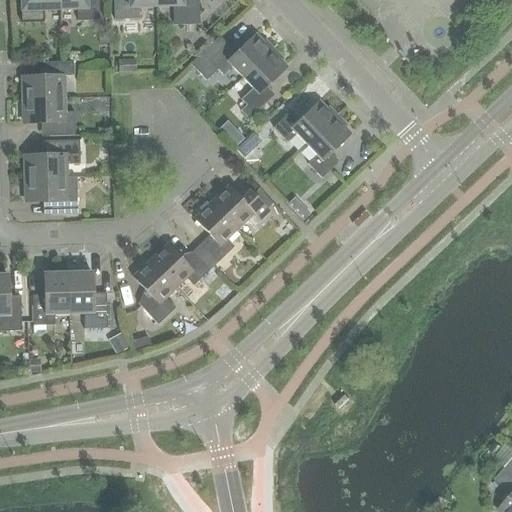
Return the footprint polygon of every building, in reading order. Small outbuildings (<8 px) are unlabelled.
[(42,11),(59,10),(58,0),(20,0),(21,23),(42,23),(42,11)] [(58,0),(59,10),(76,10),(77,22),(98,21),(97,0),(58,0)] [(138,8),(155,7),(155,0),(112,0),(114,21),(138,20),(138,8)] [(155,0),(155,7),(172,7),(173,26),(199,25),(197,0),(155,0)] [(231,68),(241,79),(272,50),(263,40),(262,42),(255,35),(234,54),(219,37),(190,65),(205,81),(217,70),(222,76),(231,68)] [(272,50),(241,79),(252,89),(240,100),(245,106),(240,112),(248,121),(274,96),(266,87),(286,68),(279,60),(281,59),(272,50)] [(135,60),(118,60),(118,73),(135,73),(135,60)] [(72,63),(61,63),(46,63),(46,74),(44,77),(21,78),(22,101),(63,100),(63,77),(73,77),(72,63)] [(74,137),(74,122),(74,112),(64,113),(63,100),(22,101),(23,124),(45,124),(48,127),(48,137),(74,137)] [(295,135),(305,146),(336,116),(327,107),(325,109),(318,102),(298,121),(290,112),(272,129),(286,143),(295,135)] [(336,116),(305,146),(316,157),(307,165),(321,179),(338,163),(330,154),(350,135),(343,127),(345,126),(336,116)] [(238,134),(229,143),(234,148),(243,140),(238,134)] [(24,156),(24,180),(66,179),(65,166),(79,165),(79,141),(48,142),(48,153),(46,156),(24,156)] [(244,143),(235,151),(243,159),(252,151),(244,143)] [(76,178),(66,179),(24,180),(25,203),(47,202),(50,205),(50,216),(77,216),(76,201),(76,178)] [(227,186),(210,203),(236,230),(246,221),(254,228),(270,213),(266,209),(252,195),(243,203),(227,186)] [(258,190),(252,195),(266,209),(271,204),(258,190)] [(296,201),(290,207),(303,220),(309,214),(296,201)] [(200,245),(196,249),(213,267),(217,263),(233,248),(226,240),(236,230),(210,203),(192,219),(209,236),(200,245)] [(196,249),(191,253),(182,262),(166,244),(148,261),(175,289),(185,279),(192,287),(208,271),(213,267),(196,249)] [(148,294),(137,304),(157,325),(175,309),(165,298),(175,289),(148,261),(131,277),(148,294)] [(91,273),(67,274),(68,314),(83,314),(83,330),(107,329),(105,294),(92,294),(91,273)] [(53,315),(68,314),(67,274),(43,275),(43,296),(32,296),(32,327),(54,326),(53,315)] [(7,276),(0,276),(0,332),(21,332),(20,296),(8,297),(7,276)] [(118,306),(112,306),(113,326),(123,325),(118,306)] [(135,350),(150,345),(147,337),(132,341),(135,350)] [(121,339),(112,344),(117,353),(126,348),(121,339)] [(39,360),(30,360),(30,373),(40,373),(39,360)] [(333,405),(341,413),(351,404),(343,396),(333,405)] [(511,511),(511,459),(494,480),(511,495),(511,496),(498,511),(511,511)]
